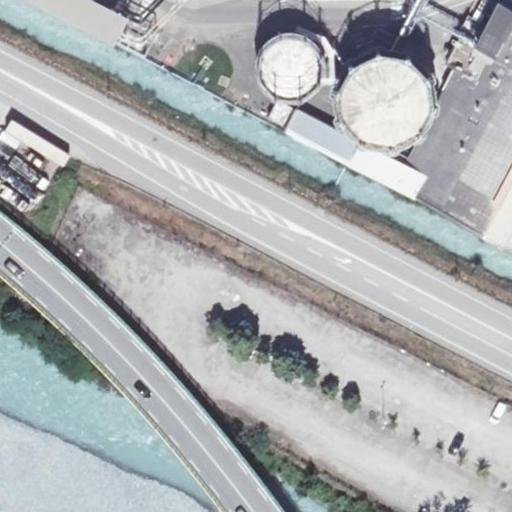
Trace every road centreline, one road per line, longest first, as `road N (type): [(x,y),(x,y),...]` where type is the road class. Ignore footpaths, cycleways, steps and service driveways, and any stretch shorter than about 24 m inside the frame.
road 1 (secondary): [(0,74),(511,346)]
road 2 (trunk): [(0,246),(141,385),(243,511)]
